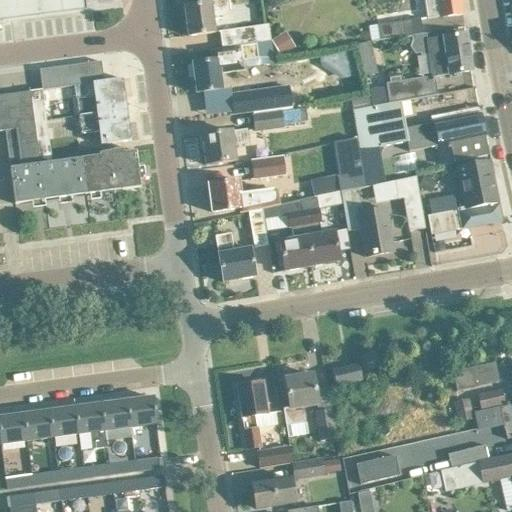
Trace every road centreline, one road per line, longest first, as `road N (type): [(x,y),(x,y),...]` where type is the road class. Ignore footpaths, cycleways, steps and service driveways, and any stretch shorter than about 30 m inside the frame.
road 1 (residential): [(190,325),(511,278)]
road 2 (residential): [(179,263),(147,34)]
road 3 (residential): [(0,397),(197,373)]
road 4 (residential): [(0,285),(179,263)]
road 5 (residential): [(0,54),(147,34)]
road 6 (residential): [(218,511),(197,373)]
